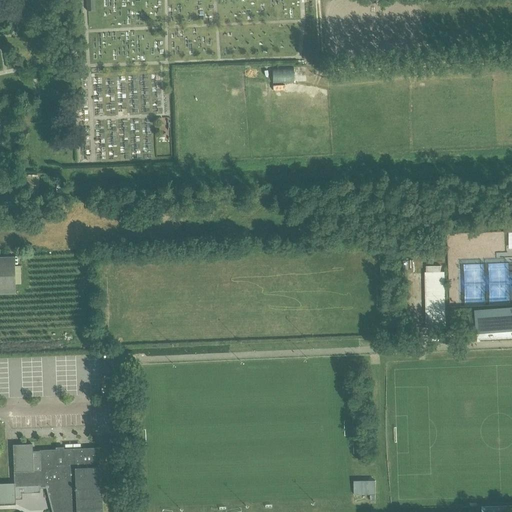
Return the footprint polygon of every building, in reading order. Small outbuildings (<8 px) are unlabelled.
[(93,0),(86,0),(87,11),(94,11),(93,0)] [(293,69),(272,69),(273,84),(294,83),(293,69)] [(48,184),(41,184),(41,192),(56,192),(56,184),(48,184)] [(15,267),(15,258),(0,258),(0,294),(16,294),(16,285),(21,285),(21,267),(15,267)] [(427,329),(443,329),(442,273),(441,273),(426,273),(425,273),(427,329)] [(511,307),(475,311),(476,326),(486,325),(487,333),(511,331),(511,307)] [(14,484),(0,484),(0,505),(16,505),(15,500),(22,500),(22,494),(40,493),(40,487),(47,486),(54,511),(101,511),(99,448),(91,449),(80,449),(74,449),(66,450),(63,450),(63,448),(56,448),(55,448),(55,450),(39,451),(32,452),(32,444),(13,445),(14,472),(14,484)] [(355,495),(376,495),(376,481),(354,481),(355,495)]
